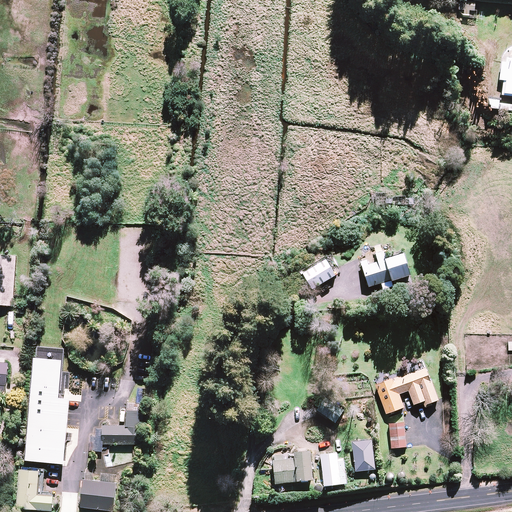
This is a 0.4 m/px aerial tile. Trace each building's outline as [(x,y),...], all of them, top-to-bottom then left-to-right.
[(474,2),(459,1),(458,9),(463,10),(463,15),(468,15),(468,11),(474,11),(474,2)] [(511,45),(510,47),(507,49),(505,51),(503,54),(502,57),(501,60),(501,61),(498,94),(503,94),(503,95),(511,95),(511,45)] [(386,258),(384,251),(376,253),(378,262),(369,264),(367,258),(361,260),(369,286),(411,273),(404,252),(386,258)] [(16,256),(0,255),(0,304),(13,305),(16,256)] [(337,274),(327,258),(304,272),(313,288),(337,274)] [(9,363),(0,362),(0,384),(7,385),(9,363)] [(414,404),(422,401),(424,407),(433,404),(432,401),(438,399),(427,367),(402,375),(401,373),(376,382),(386,413),(404,407),(399,393),(409,390),(414,404)] [(37,373),(27,372),(25,409),(35,409),(37,388),(37,373)] [(344,410),(326,397),(317,409),(335,422),(344,410)] [(103,437),(91,436),(91,451),(102,451),(103,443),(141,444),(142,398),(128,398),(127,426),(103,425),(103,437)] [(407,446),(405,427),(390,428),(392,447),(407,446)] [(275,468),(276,482),(313,479),(311,449),(295,450),(296,457),(292,457),(291,450),(291,446),(288,446),(285,446),(282,447),(280,447),(277,448),(274,449),(272,451),(270,453),(268,455),(266,457),(264,459),(263,461),(262,464),(261,467),(260,469),(275,468)] [(338,461),(337,452),(321,454),(324,485),(346,483),(344,460),(338,461)] [(44,480),(45,469),(21,467),(17,506),(53,509),(54,495),(43,494),(44,480)] [(117,483),(84,479),(81,507),(114,510),(117,483)]
